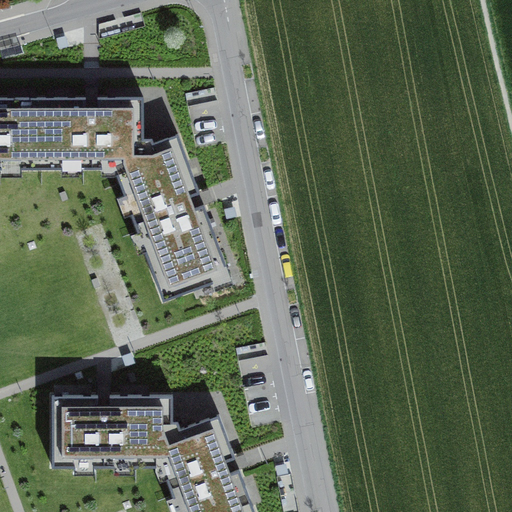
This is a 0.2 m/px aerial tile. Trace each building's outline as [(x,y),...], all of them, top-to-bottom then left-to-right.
[(0,173),(42,173),(42,101),(0,101),(0,173)] [(42,173),(115,173),(144,151),(145,101),(42,101),(42,173)] [(164,304),(227,281),(179,139),(144,151),(115,173),(164,304)] [(174,438),(172,399),(51,401),(51,474),(164,473),(174,438)] [(252,511),(220,419),(174,438),(164,473),(177,511),(252,511)]
